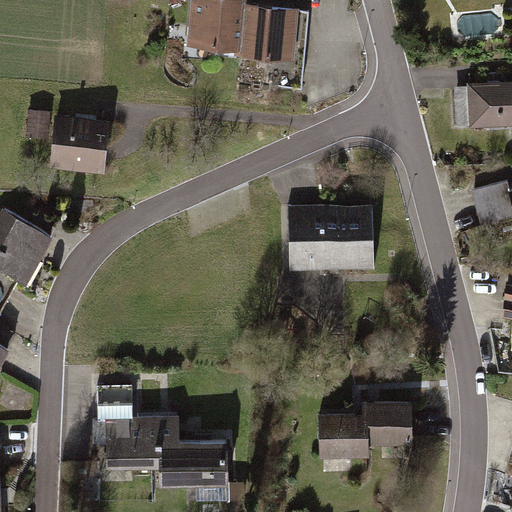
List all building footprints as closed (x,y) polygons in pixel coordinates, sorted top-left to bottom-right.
[(214,48),(240,51),(243,0),(189,0),(186,41),(214,43),(214,48)] [(294,3),(260,0),(243,0),(240,51),(239,55),(262,58),(262,52),(289,55),(294,3)] [(511,78),(465,82),(468,123),(511,120),(511,78)] [(105,116),(52,112),(48,162),(101,166),(105,116)] [(503,179),(468,189),(477,220),(511,210),(511,212),(511,185),(505,187),(503,179)] [(369,201),(285,203),(286,265),(370,263),(369,201)] [(38,255),(56,221),(26,205),(20,216),(0,205),(0,267),(22,279),(36,254),(38,255)] [(511,280),(504,280),(501,312),(511,313),(509,336),(511,336),(511,280)] [(129,381),(94,382),(95,415),(104,414),(105,464),(158,463),(159,480),(226,479),(225,436),(176,438),(175,412),(129,413),(129,381)] [(410,398),(362,399),(363,410),(364,439),(411,438),(410,398)] [(364,439),(363,410),(317,411),(318,451),(364,450),(364,439)]
